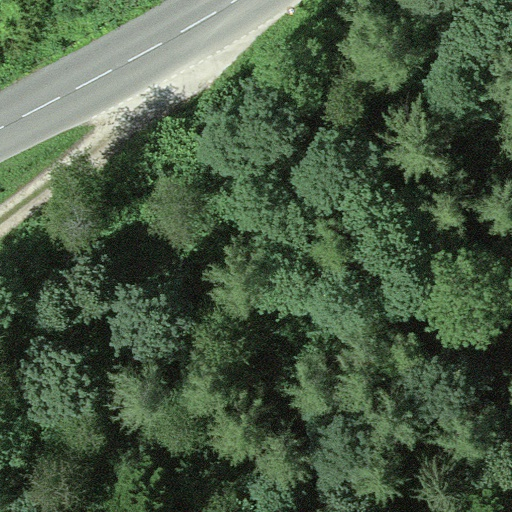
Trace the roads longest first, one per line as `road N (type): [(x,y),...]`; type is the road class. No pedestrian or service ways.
road 1 (track): [(0,231),(182,68),(239,0)]
road 2 (tertiary): [(0,127),(234,0)]
